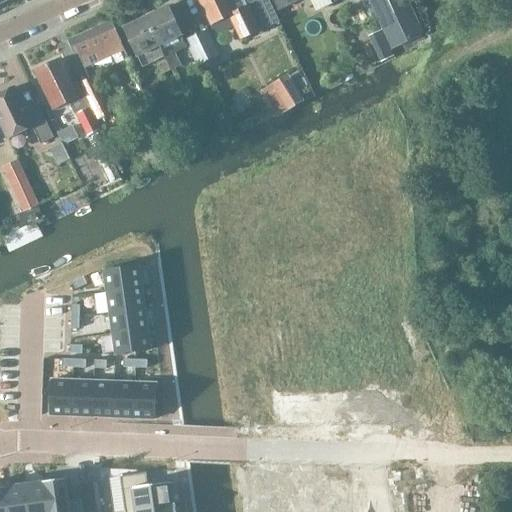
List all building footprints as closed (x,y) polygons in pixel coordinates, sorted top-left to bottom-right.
[(199,0),(211,25),(230,15),(242,40),(261,30),(262,32),(261,33),(266,30),(261,19),(271,14),(264,0),(199,0)] [(274,0),(279,9),(298,0),(274,0)] [(370,0),(393,49),(424,34),(407,0),(370,0)] [(168,7),(147,17),(173,70),(181,66),(175,53),(185,48),(180,37),(182,36),(168,7)] [(173,70),(147,17),(124,29),(137,57),(143,68),(155,63),(161,75),(173,70)] [(130,61),(125,50),(113,22),(69,40),(74,55),(80,52),(85,66),(110,56),(115,68),(130,61)] [(207,31),(196,36),(208,62),(211,68),(208,70),(210,75),(223,69),(217,57),(219,56),(207,31)] [(208,62),(196,36),(185,41),(197,67),(208,62)] [(35,71),(51,102),(55,111),(55,110),(57,111),(61,110),(64,108),(66,106),(68,104),(69,103),(75,116),(77,115),(88,136),(99,131),(88,109),(89,109),(73,76),(69,78),(60,59),(35,71)] [(289,62),(263,78),(279,105),(305,89),(289,62)] [(312,88),(329,80),(321,63),(304,71),(312,88)] [(78,84),(93,112),(97,121),(112,113),(94,77),(78,84)] [(15,88),(0,94),(0,120),(9,139),(33,128),(42,145),(54,138),(39,106),(27,112),(15,88)] [(57,133),(61,142),(66,143),(78,138),(72,126),(57,133)] [(85,158),(86,173),(101,172),(99,156),(85,158)] [(18,162),(13,164),(3,168),(24,214),(39,207),(18,162)] [(36,211),(6,225),(12,238),(42,224),(36,211)] [(360,224),(274,234),(287,322),(372,312),(361,232),(392,228),(390,212),(359,216),(360,224)] [(106,293),(142,288),(139,267),(103,272),(106,293)] [(83,277),(72,283),(76,290),(87,285),(83,277)] [(106,293),(109,314),(145,309),(142,288),(106,293)] [(71,306),(71,318),(79,318),(79,306),(71,306)] [(109,314),(112,334),(148,329),(145,309),(109,314)] [(71,318),(71,329),(79,330),(79,318),(71,318)] [(148,329),(112,334),(115,355),(151,350),(148,329)] [(314,340),(235,351),(246,426),(325,415),(314,340)] [(70,346),(70,354),(82,354),(82,346),(70,346)] [(62,360),(62,368),(74,368),(74,360),(62,360)] [(74,360),(74,368),(85,369),(86,361),(74,360)] [(123,360),(123,368),(135,368),(135,360),(123,360)] [(135,360),(135,368),(147,369),(147,361),(135,360)] [(94,361),(94,369),(106,369),(106,361),(94,361)] [(72,417),(73,381),(52,380),(50,416),(72,417)] [(73,381),(72,417),(92,418),(94,382),(73,381)] [(94,382),(92,418),(113,419),(114,382),(94,382)] [(114,382),(113,419),(133,419),(134,383),(114,382)] [(134,383),(133,419),(154,420),(156,384),(134,383)] [(146,474),(120,477),(125,511),(175,505),(172,483),(148,486),(146,474)] [(70,511),(66,479),(43,482),(47,511),(70,511)] [(47,511),(43,482),(24,485),(28,511),(47,511)] [(315,483),(289,486),(291,498),(300,497),(302,511),(347,511),(345,492),(316,495),(315,483)] [(28,511),(24,485),(5,488),(8,511),(28,511)] [(0,511),(8,511),(5,488),(0,488),(0,511)]
